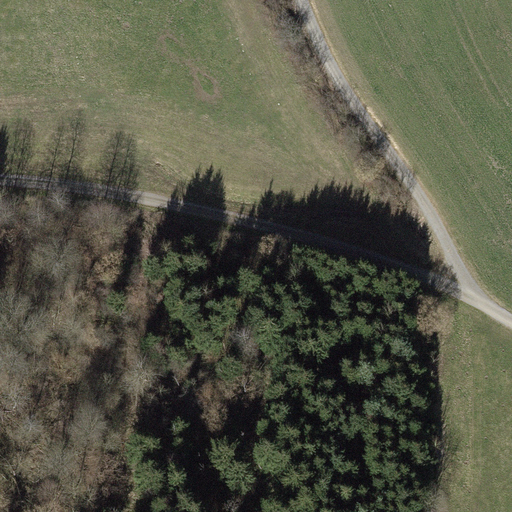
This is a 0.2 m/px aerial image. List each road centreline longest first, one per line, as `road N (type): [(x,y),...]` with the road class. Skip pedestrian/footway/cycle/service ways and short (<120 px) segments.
road 1 (track): [(0,180),(142,199),(273,229),(411,272),(511,322)]
road 2 (track): [(301,0),(346,98),(419,197),(478,301)]
